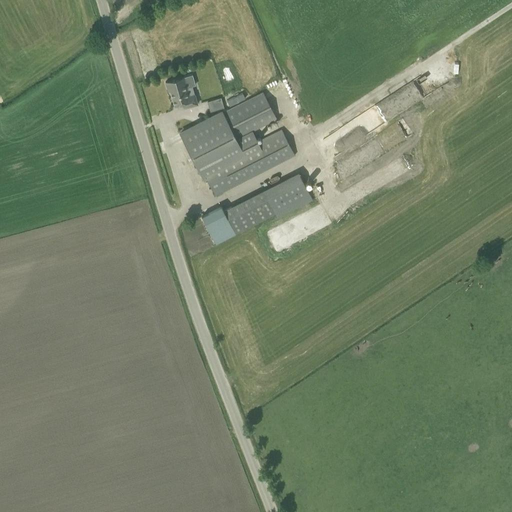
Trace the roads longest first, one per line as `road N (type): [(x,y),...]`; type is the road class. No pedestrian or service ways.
road 1 (unclassified): [(271,511),(175,256),(100,0)]
road 2 (track): [(166,223),(298,162),(329,122),(511,4)]
